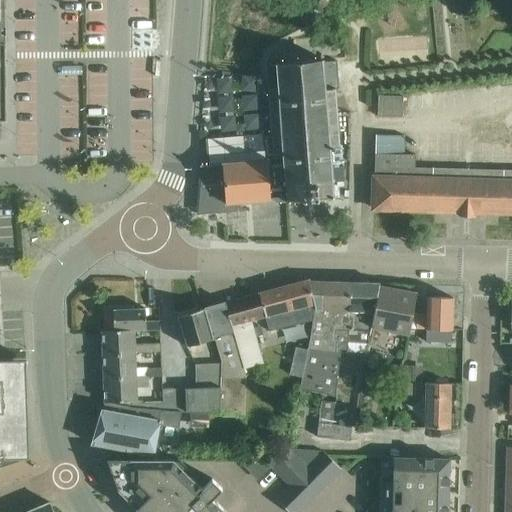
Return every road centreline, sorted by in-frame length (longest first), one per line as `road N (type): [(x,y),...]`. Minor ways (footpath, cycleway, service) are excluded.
road 1 (residential): [(144,225),(179,255),(206,261),(486,268)]
road 2 (tertiary): [(65,475),(51,402),(50,286),(144,225)]
road 3 (residential): [(478,511),(486,268)]
road 4 (tertiary): [(144,225),(176,162),(189,0)]
